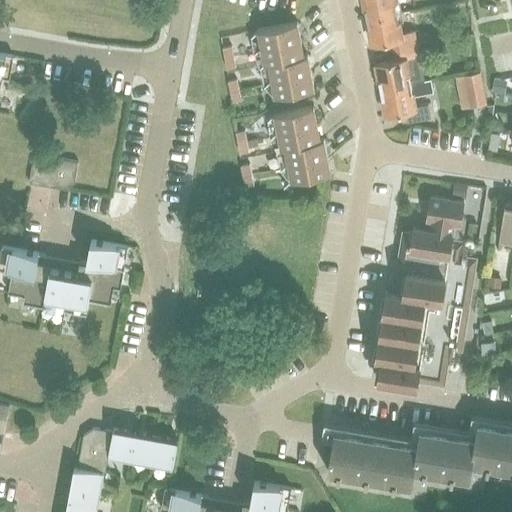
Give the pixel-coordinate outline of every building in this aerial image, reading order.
[(361,0),(365,17),(399,11),(397,3),(394,3),(393,0),(361,0)] [(399,11),(365,17),(371,44),(390,40),(392,49),(415,45),(412,31),(400,33),(395,12),(399,11)] [(260,47),(300,41),(296,24),(258,30),(250,36),(260,47)] [(428,31),(416,33),(418,44),(430,42),(428,31)] [(300,41),(260,47),(253,53),(263,64),(303,57),(303,56),(300,41)] [(225,57),(235,55),(233,44),(223,46),(225,57)] [(394,60),(374,63),(379,89),(422,80),(415,45),(392,49),(394,60)] [(0,80),(1,77),(8,78),(12,56),(0,54),(0,80)] [(237,66),(235,55),(225,57),(227,68),(237,66)] [(303,57),(263,64),(259,67),(270,79),(310,72),(307,55),(303,56),(303,57)] [(461,73),(468,106),(484,103),(478,70),(461,73)] [(310,72),(270,79),(264,85),(273,97),(274,96),(313,89),(310,72)] [(494,77),(491,89),(504,92),(506,80),(494,77)] [(230,90),(240,89),(238,78),(228,80),(230,90)] [(422,80),(379,89),(384,115),(404,111),(406,121),(429,117),(426,103),(414,105),(412,95),(431,91),(429,79),(422,80)] [(240,89),(230,90),(232,101),(242,100),(240,89)] [(500,92),(499,99),(507,100),(507,93),(500,92)] [(276,131),(316,124),(313,106),(273,114),(266,120),(276,131)] [(492,120),(491,130),(501,132),(502,126),(499,120),(492,120)] [(316,124),(276,131),(269,136),(279,147),(319,139),(316,124)] [(238,142),(248,140),(246,129),(236,131),(238,142)] [(489,139),(488,149),(498,150),(500,133),(490,132),(489,139)] [(256,138),(248,140),(249,148),(257,146),(256,138)] [(323,139),(319,139),(279,147),(275,150),(286,163),(326,156),(323,139)] [(248,140),(238,142),(240,153),(250,151),(249,148),(248,140)] [(74,182),(77,162),(41,156),(32,162),(28,182),(65,188),(74,182)] [(326,156),(286,163),(280,168),(289,179),(283,185),(283,186),(291,179),(330,172),(326,156)] [(243,175),(253,173),(251,163),(241,164),(243,175)] [(253,173),(243,175),(245,186),(255,184),(253,173)] [(453,182),(451,194),(465,196),(467,184),(453,182)] [(378,337),(375,357),(380,358),(377,380),(416,386),(417,380),(443,384),(446,368),(449,348),(460,350),(464,327),(467,304),(472,274),(474,258),(460,256),(463,234),(464,231),(465,221),(465,219),(462,216),(460,216),(462,202),(429,197),(425,220),(428,220),(427,225),(427,230),(412,228),(411,234),(402,232),(397,262),(393,292),(385,291),(381,314),(378,337)] [(511,204),(503,203),(497,243),(511,245),(511,204)] [(467,221),(465,235),(474,236),(476,223),(467,221)] [(77,274),(59,271),(50,269),(51,263),(36,260),(38,253),(1,247),(0,250),(0,269),(11,271),(8,292),(25,295),(24,303),(86,314),(88,299),(110,303),(113,287),(119,288),(127,247),(90,241),(86,262),(79,261),(77,274)] [(489,277),(487,287),(499,289),(500,279),(489,277)] [(497,290),(487,292),(489,301),(499,299),(497,290)] [(490,320),(482,322),(484,333),(492,331),(490,320)] [(493,342),(481,343),(482,354),(494,352),(493,342)] [(9,404),(0,402),(0,431),(4,432),(9,404)] [(470,419),(468,435),(464,462),(470,463),(485,465),(484,468),(488,468),(489,466),(495,467),(502,424),(470,419)] [(511,425),(502,424),(495,467),(511,469),(511,425)] [(416,443),(412,470),(421,471),(421,474),(425,475),(425,472),(437,474),(444,431),(419,427),(416,443)] [(172,467),(177,441),(113,428),(112,432),(92,428),(82,435),(76,468),(74,467),(65,511),(92,511),(100,472),(104,473),(107,454),(172,467)] [(228,432),(220,430),(218,442),(227,443),(228,432)] [(352,477),(359,434),(333,430),(326,473),(336,474),(336,477),(341,477),(341,475),(352,477)] [(468,435),(444,431),(437,474),(449,476),(448,479),(453,479),(453,476),(467,479),(470,463),(464,462),(468,435)] [(386,439),(359,434),(352,477),(364,479),(363,481),(367,482),(367,480),(379,482),(386,439)] [(386,439),(379,482),(392,483),(391,486),(395,487),(396,484),(410,486),(412,470),(416,443),(386,439)] [(240,511),(284,511),(288,489),(253,482),(249,503),(242,502),(240,511)] [(217,511),(212,511),(213,505),(199,502),(200,495),(164,488),(160,510),(168,511),(217,511)]
